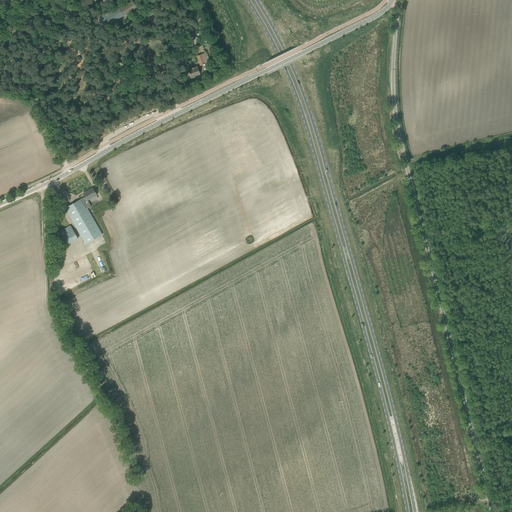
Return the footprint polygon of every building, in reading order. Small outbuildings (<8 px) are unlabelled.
[(98,19),(102,27),(136,8),(132,0),(98,19)] [(121,68),(121,67),(123,64),(118,61),(117,65),(116,65),(116,66),(115,66),(113,70),(118,73),(120,68),(121,68)] [(188,70),(191,79),(195,77),(194,76),(199,74),(197,66),(188,70)] [(88,200),(97,195),(95,191),(94,191),(92,188),(83,193),(85,196),(65,208),(84,242),(83,242),(84,245),(102,234),(85,205),(89,203),(88,200)] [(56,233),(64,246),(78,239),(77,238),(79,237),(72,225),(71,226),(70,225),(56,233)] [(73,324),(73,326),(73,328),(73,329),(74,331),(75,332),(77,332),(78,333),(79,333),(81,333),(82,333),(83,333),(85,332),(86,331),(87,330),(88,329),(89,327),(89,325),(88,323),(88,322),(87,321),(86,320),(85,319),(84,318),(82,318),(81,317),(79,318),(77,318),(76,319),(74,320),(74,321),(73,323),(73,324)]
